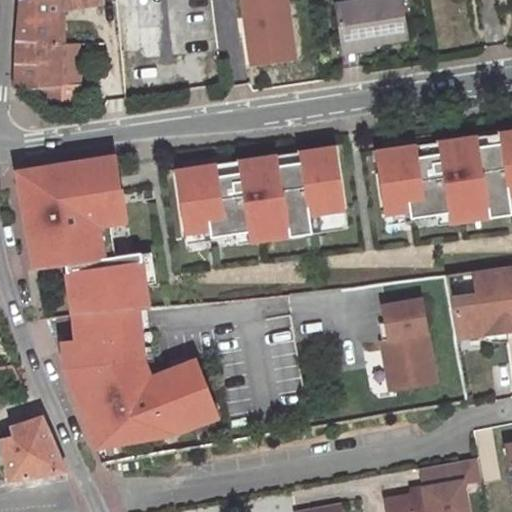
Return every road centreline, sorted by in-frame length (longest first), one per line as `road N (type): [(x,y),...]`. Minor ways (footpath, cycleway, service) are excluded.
road 1 (unclassified): [(0,137),(32,141),(260,115),(511,74)]
road 2 (tertiary): [(0,270),(49,401)]
